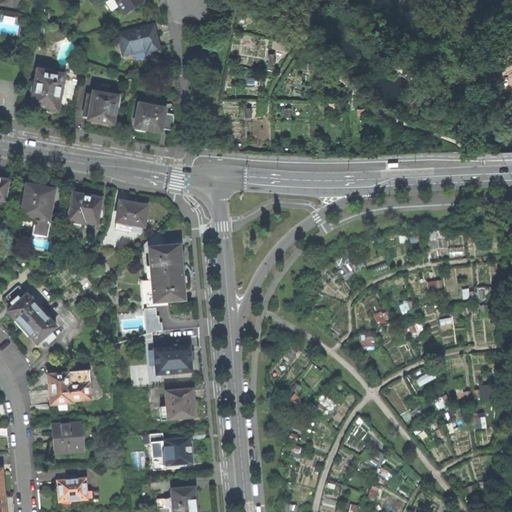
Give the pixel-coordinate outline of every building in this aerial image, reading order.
[(114,0),(124,14),(142,2),(140,0),(114,0)] [(47,17),(39,16),(38,23),(45,25),(47,17)] [(154,25),(117,34),(123,56),(146,50),(148,55),(160,52),(157,37),(154,25)] [(59,102),(64,77),(37,72),(30,108),(40,110),(45,111),(48,114),(51,115),(55,115),(58,112),(61,109),(61,105),(59,102)] [(112,126),(117,99),(93,94),(93,97),(87,96),(84,111),(89,112),(88,122),(96,123),(112,126)] [(173,116),(165,115),(165,111),(139,106),(134,131),(145,133),(146,132),(149,132),(160,134),(162,130),(170,131),(172,127),(173,121),(173,116)] [(49,220),(54,191),(45,189),(45,188),(39,187),(36,186),(35,187),(26,185),(20,216),(19,216),(16,230),(32,232),(38,233),(50,238),(51,238),(53,221),(49,220)] [(96,225),(101,200),(86,197),(72,194),(66,230),(78,232),(79,225),(84,226),(84,223),(96,225)] [(119,233),(120,230),(142,234),(146,208),(134,206),(126,204),(126,207),(120,205),(115,226),(117,226),(116,232),(119,233)] [(167,307),(167,303),(184,302),(181,273),(179,247),(165,248),(148,250),(150,270),(146,271),(147,284),(144,284),(144,293),(146,308),(157,308),(167,307)] [(342,268),(338,270),(343,278),(357,269),(346,251),(335,258),(342,268)] [(112,282),(103,290),(106,295),(116,288),(112,282)] [(21,290),(10,300),(15,306),(7,313),(15,321),(22,329),(41,312),(21,290)] [(157,308),(146,308),(148,335),(155,332),(164,331),(164,324),(161,324),(160,317),(158,317),(157,308)] [(56,328),(41,312),(22,329),(28,335),(37,345),(44,339),(46,342),(44,343),(47,346),(57,337),(52,332),(56,328)] [(157,376),(190,372),(189,357),(188,348),(154,352),(156,366),(157,376)] [(88,373),(49,376),(50,382),(48,382),(49,393),(50,406),(58,405),(66,404),(72,404),(71,402),(90,400),(88,373)] [(481,385),(481,400),(491,400),(490,385),(481,385)] [(168,420),(194,418),(193,401),(192,390),(166,393),(167,406),(168,419),(168,420)] [(326,417),(337,404),(324,393),(313,406),(326,417)] [(80,424),(52,427),(53,438),(55,453),(83,451),(80,424)] [(166,466),(191,464),(190,452),(189,440),(164,442),(166,466)] [(85,479),(57,482),(58,490),(59,502),(87,499),(86,492),(85,479)] [(172,491),(173,511),(195,511),(195,503),(194,489),(172,491)]
